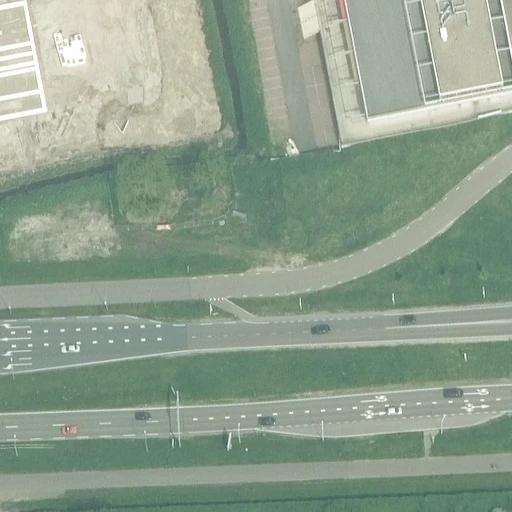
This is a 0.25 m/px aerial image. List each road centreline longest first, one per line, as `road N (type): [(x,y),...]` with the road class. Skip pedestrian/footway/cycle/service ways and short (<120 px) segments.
road 1 (unclassified): [(0,298),(255,285),(346,267),(392,247),(511,158)]
road 2 (primary): [(0,427),(511,399)]
road 3 (residential): [(0,482),(511,461)]
road 4 (primary): [(482,322),(0,347)]
